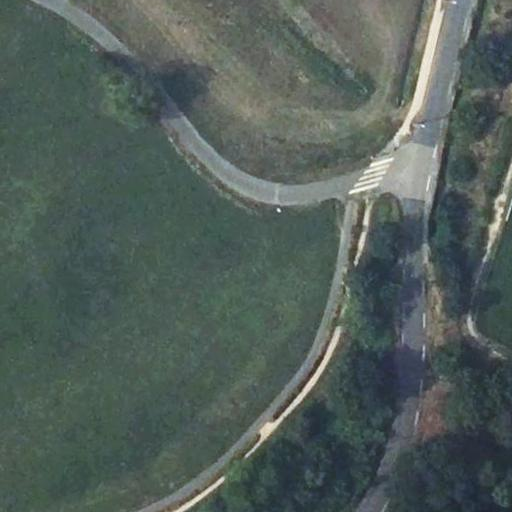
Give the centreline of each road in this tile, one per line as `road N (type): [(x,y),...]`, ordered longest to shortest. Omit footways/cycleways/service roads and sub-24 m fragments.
road 1 (residential): [(67,11),(228,189),(260,199),(414,189)]
road 2 (unclassified): [(414,189),(464,0)]
road 3 (unclassified): [(412,367),(414,189)]
road 4 (residential): [(368,511),(412,442),(412,367)]
